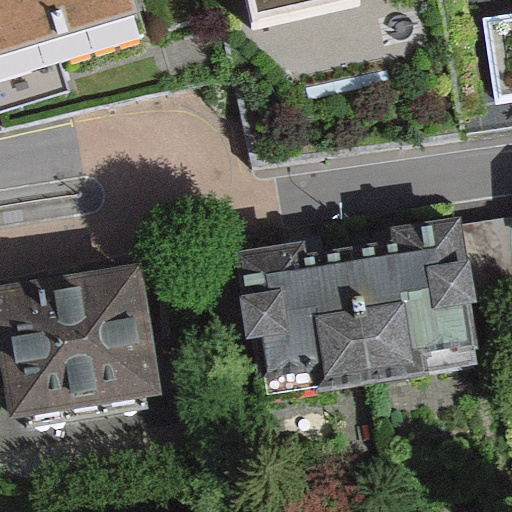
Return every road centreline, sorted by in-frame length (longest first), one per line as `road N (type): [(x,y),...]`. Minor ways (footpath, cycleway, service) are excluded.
road 1 (residential): [(185,219),(511,173)]
road 2 (residential): [(185,219),(173,174),(158,161),(95,150),(0,164)]
road 3 (residential): [(0,264),(185,219)]
